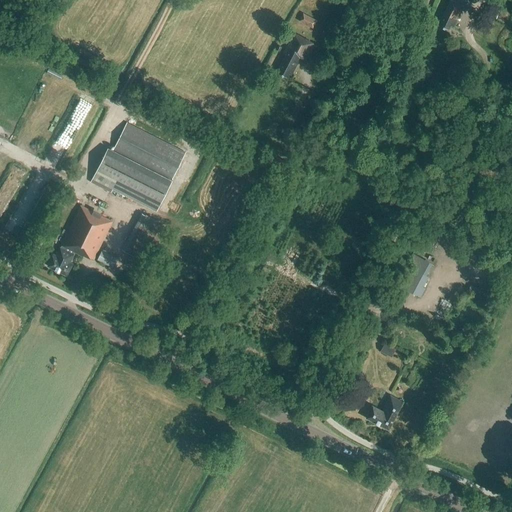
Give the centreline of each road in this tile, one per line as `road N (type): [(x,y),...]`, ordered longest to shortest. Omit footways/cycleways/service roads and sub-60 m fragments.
road 1 (secondary): [(0,277),(472,511)]
road 2 (track): [(298,424),(481,72)]
road 3 (track): [(176,366),(274,168),(316,62)]
road 4 (track): [(18,286),(176,0)]
road 5 (track): [(413,193),(400,147),(423,0)]
